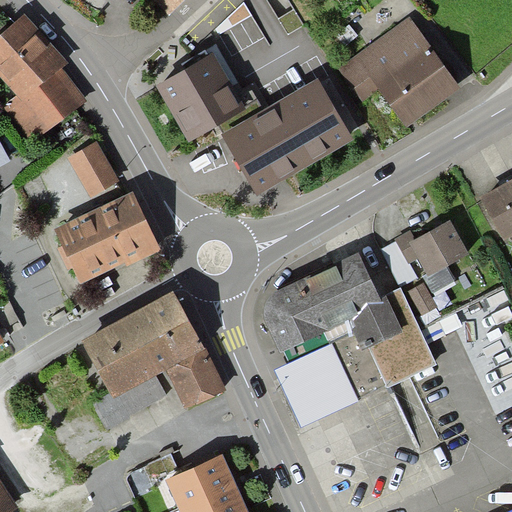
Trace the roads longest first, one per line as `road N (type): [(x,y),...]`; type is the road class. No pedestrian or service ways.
road 1 (secondary): [(244,254),(511,104)]
road 2 (secondary): [(304,511),(230,342),(216,289)]
road 3 (residential): [(0,378),(110,306),(187,272)]
road 4 (secondary): [(99,85),(191,239)]
road 5 (residential): [(99,85),(203,0)]
